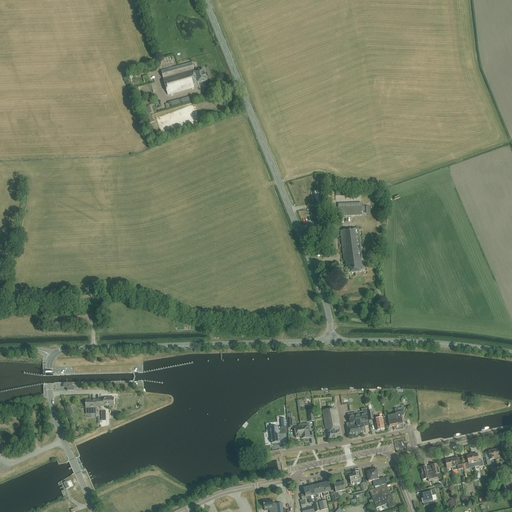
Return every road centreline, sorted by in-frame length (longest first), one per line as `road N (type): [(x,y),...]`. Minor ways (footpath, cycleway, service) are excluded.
road 1 (tertiary): [(330,341),(312,266),(204,0)]
road 2 (track): [(282,325),(204,325),(113,291),(0,310)]
road 3 (tertiary): [(52,355),(330,341)]
road 4 (tertiary): [(511,352),(330,341)]
road 5 (tertiary): [(95,511),(52,412),(52,355)]
road 6 (track): [(211,497),(150,474),(89,498)]
road 7 (tertiary): [(296,473),(180,511)]
